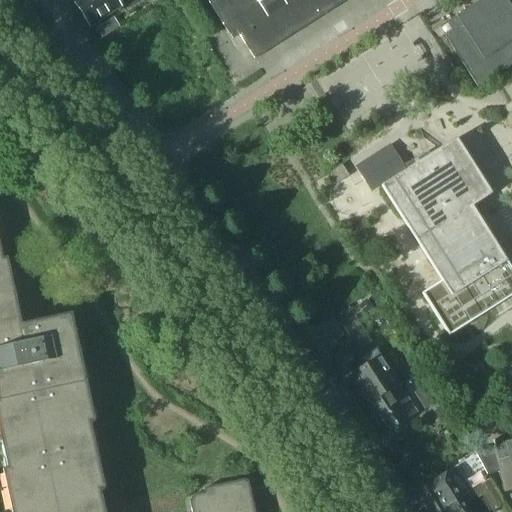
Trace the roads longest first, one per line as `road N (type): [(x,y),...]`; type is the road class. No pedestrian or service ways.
road 1 (residential): [(403,511),(50,0)]
road 2 (tertiary): [(340,511),(117,183),(0,71)]
